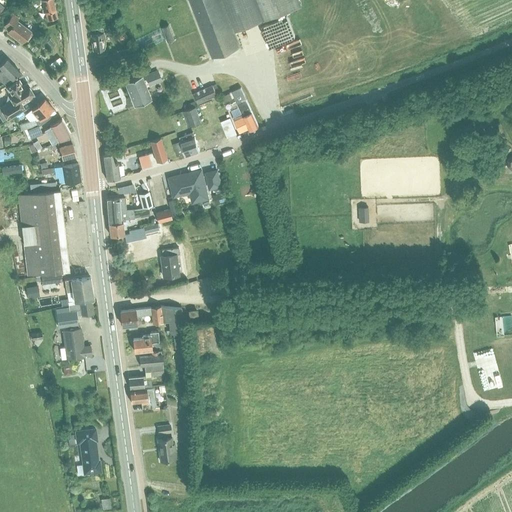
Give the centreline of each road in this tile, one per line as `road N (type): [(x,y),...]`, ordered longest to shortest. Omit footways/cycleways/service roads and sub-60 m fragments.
road 1 (residential): [(92,184),(237,144),(511,41)]
road 2 (secondary): [(133,511),(92,184)]
